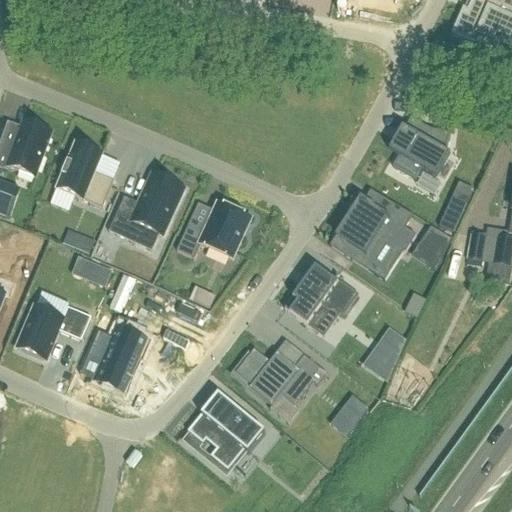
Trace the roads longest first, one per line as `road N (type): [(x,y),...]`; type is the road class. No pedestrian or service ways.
road 1 (residential): [(0,377),(139,435),(165,415),(245,315),(314,215)]
road 2 (residential): [(0,73),(314,215)]
road 3 (residential): [(415,45),(135,0)]
road 4 (residential): [(314,215),(401,73)]
